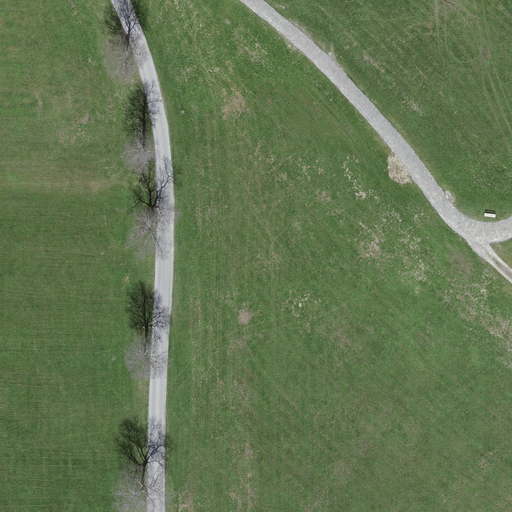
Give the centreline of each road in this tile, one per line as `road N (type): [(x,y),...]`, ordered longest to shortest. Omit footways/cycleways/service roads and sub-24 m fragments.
road 1 (unclassified): [(155,511),(162,132),(118,0)]
road 2 (track): [(251,0),(305,41),(473,236)]
